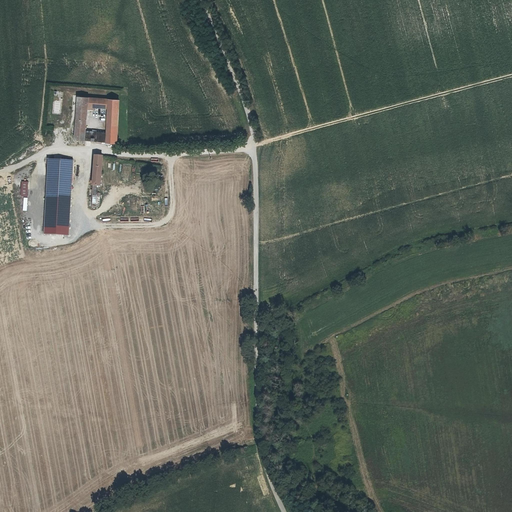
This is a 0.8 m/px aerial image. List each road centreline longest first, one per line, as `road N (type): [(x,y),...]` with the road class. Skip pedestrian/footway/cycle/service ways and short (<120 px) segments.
road 1 (unclassified): [(199,0),(256,146),(262,457),(282,511)]
road 2 (track): [(0,172),(47,151),(175,154),(256,146)]
road 3 (track): [(167,154),(164,220),(82,223),(87,148)]
